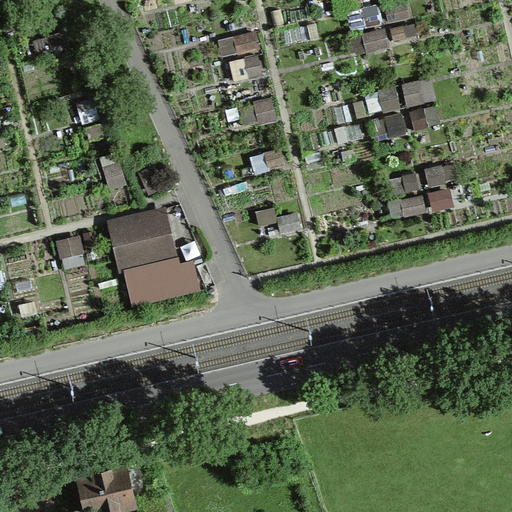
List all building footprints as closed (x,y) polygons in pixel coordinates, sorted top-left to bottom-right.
[(161,184),(154,168),(142,174),(149,190),(161,184)] [(121,256),(123,265),(172,254),(162,212),(113,224),(121,256)] [(178,252),(172,254),(123,265),(132,305),(201,289),(194,259),(180,262),(178,252)] [(80,476),(88,511),(96,511),(133,504),(124,467),(85,475),(80,476)] [(145,511),(172,511),(166,489),(141,497),(145,511)]
